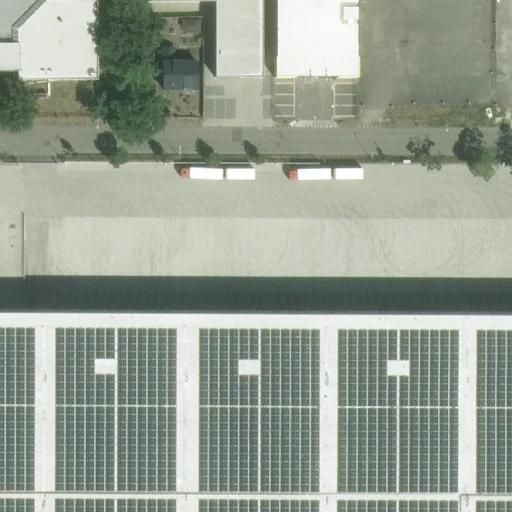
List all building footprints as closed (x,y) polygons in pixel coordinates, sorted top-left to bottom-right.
[(96,0),(0,0),(0,71),(17,72),(17,81),(97,80),(96,0)] [(146,0),(146,3),(214,2),(214,78),(261,78),(261,0),(146,0)] [(273,0),(273,77),(355,77),(355,0),(273,0)] [(158,47),(155,19),(144,19),(146,48),(158,47)] [(173,49),(162,49),(162,91),(196,91),(196,63),(173,63),(173,49)] [(0,511),(511,511),(511,316),(0,313),(0,511)]
